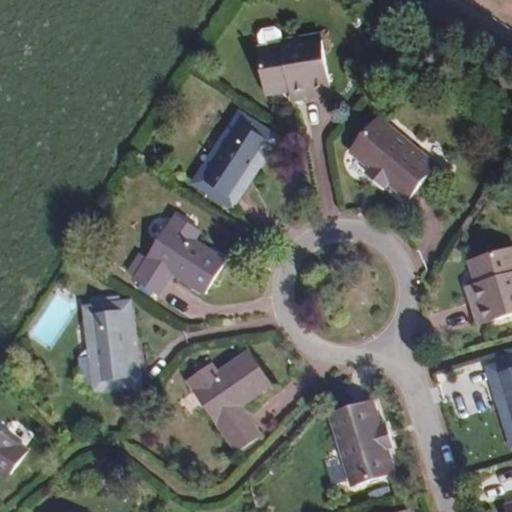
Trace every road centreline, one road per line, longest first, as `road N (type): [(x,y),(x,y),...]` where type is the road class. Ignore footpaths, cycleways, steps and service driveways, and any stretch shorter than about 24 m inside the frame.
road 1 (residential): [(387,343),(409,304),(401,261),(368,232),(346,227),(304,240),(279,276),(282,320),(312,352),(333,359),(371,354)]
road 2 (residential): [(446,511),(406,378),(387,343)]
